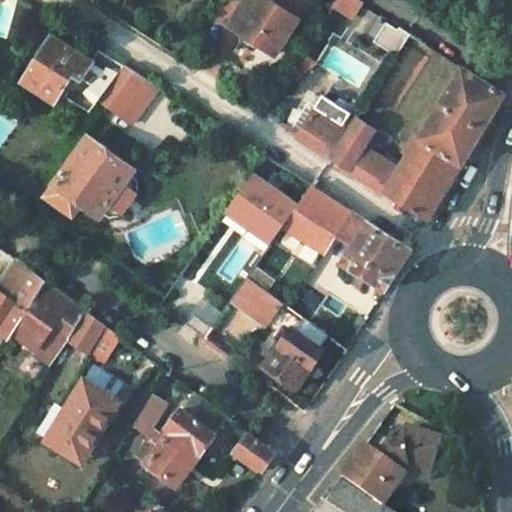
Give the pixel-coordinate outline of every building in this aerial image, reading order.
[(275,54),(298,19),(269,0),(246,0),(231,23),(275,54)] [(361,0),(338,0),(334,7),(350,18),(362,0),(361,0)] [(93,63),(53,36),(23,82),(53,102),(72,74),(81,80),(93,63)] [(331,154),(355,118),(322,96),(335,75),(309,58),(289,90),(315,106),(298,133),(331,154)] [(124,65),(99,99),(136,126),(161,89),(124,65)] [(331,154),(428,215),(441,193),(459,164),(477,134),(501,93),(462,67),(417,138),(413,135),(403,150),(408,153),(398,169),(363,147),(374,130),(355,118),(331,154)] [(92,138),(48,196),(75,217),(86,203),(103,215),(105,213),(126,216),(141,194),(132,176),(136,171),(92,138)] [(310,185),(283,222),(326,250),(339,230),(351,211),(310,185)] [(339,230),(356,240),(368,222),(351,211),(339,230)] [(409,248),(368,222),(356,240),(343,261),(384,289),(409,248)] [(12,337),(46,281),(20,262),(17,260),(0,285),(0,337),(8,343),(12,337)] [(246,275),(230,298),(266,324),(282,301),(246,275)] [(46,281),(12,337),(52,365),(67,342),(87,312),(61,293),(46,281)] [(67,342),(86,355),(86,354),(105,324),(95,317),(87,312),(67,342)] [(297,330),(294,328),(266,365),(295,388),(323,349),(320,347),(328,334),(306,318),(297,330)] [(105,324),(86,354),(102,365),(121,336),(105,324)] [(98,386),(107,371),(94,363),(84,378),(98,386)] [(98,386),(120,400),(129,385),(107,371),(98,386)] [(84,378),(46,439),(83,462),(120,400),(98,386),(84,378)] [(126,432),(144,445),(136,456),(177,485),(228,415),(221,410),(193,389),(160,436),(152,430),(168,404),(150,393),(126,432)] [(377,459),(362,448),(354,460),(339,481),(384,509),(405,475),(406,475),(428,469),(441,440),(407,424),(400,441),(385,447),(377,459)] [(277,451),(248,430),(230,453),(260,475),(262,471),(277,451)] [(424,480),(428,469),(406,475),(409,485),(424,480)] [(387,511),(384,509),(339,481),(331,491),(315,511),(387,511)]
